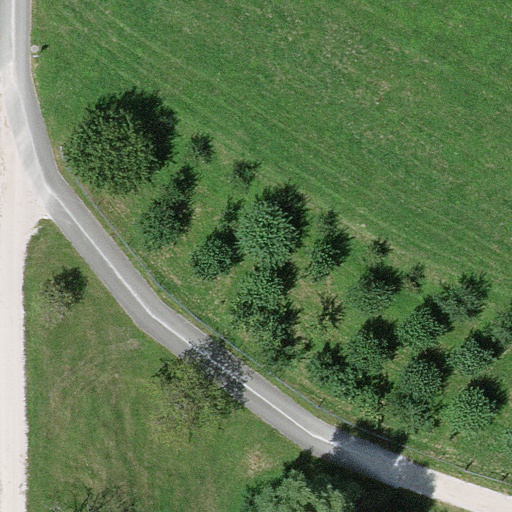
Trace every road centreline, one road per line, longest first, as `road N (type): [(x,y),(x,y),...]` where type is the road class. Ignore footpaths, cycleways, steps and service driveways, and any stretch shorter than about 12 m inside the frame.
road 1 (track): [(5,115),(54,210),(126,296),(362,463),(510,511)]
road 2 (track): [(5,115),(13,511)]
